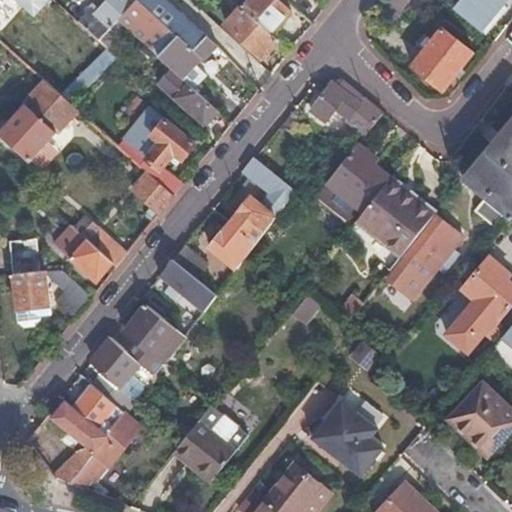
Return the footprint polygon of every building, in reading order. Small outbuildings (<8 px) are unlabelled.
[(101,0),(92,10),(80,24),(100,42),(120,21),(125,15),(128,12),(138,0),(101,0)] [(159,18),(139,0),(138,0),(128,12),(136,20),(148,30),(159,18)] [(139,0),(159,18),(193,50),(206,36),(167,0),(139,0)] [(279,0),(250,0),(243,7),(273,34),(293,12),(279,0)] [(389,0),(386,5),(398,14),(407,3),(403,0),(389,0)] [(465,0),(455,12),(479,32),(503,4),(497,0),(465,0)] [(382,2),(376,11),(394,26),(401,17),(398,14),(386,5),(382,2)] [(267,62),(283,43),(273,34),(243,7),(227,26),(267,62)] [(123,24),(128,28),(136,20),(128,12),(125,15),(120,21),(123,24)] [(193,50),(159,18),(148,30),(163,43),(154,53),(171,68),(182,78),(189,84),(196,91),(208,77),(202,71),(221,51),(213,43),(206,36),(193,50)] [(100,42),(108,50),(128,28),(123,24),(120,21),(100,42)] [(414,67),(443,90),(472,52),(442,30),(414,67)] [(108,50),(79,83),(88,91),(117,58),(108,50)] [(208,128),(221,114),(217,110),(196,91),(189,84),(182,78),(171,68),(158,83),(208,128)] [(66,98),(45,79),(0,128),(0,131),(31,160),(78,108),(74,105),(66,98)] [(364,99),(344,82),(339,88),(333,84),(311,111),(327,124),(337,113),(367,137),(372,131),(384,116),(364,99)] [(148,172),(174,195),(183,184),(163,167),(174,154),(182,161),(196,144),(148,104),(116,143),(123,149),(148,172)] [(511,129),(467,184),(505,215),(511,220),(511,129)] [(336,141),(353,154),(360,145),(343,131),(336,141)] [(328,185),(365,213),(391,181),(393,178),(376,165),(380,162),(360,145),(353,154),(328,185)] [(256,158),(244,173),(285,206),(297,191),(256,158)] [(10,160),(5,165),(11,170),(16,165),(10,160)] [(144,213),(154,221),(174,195),(148,172),(133,189),(150,205),(144,213)] [(355,226),(354,226),(398,262),(435,216),(391,181),(365,213),(355,226)] [(231,222),(258,242),(276,218),(250,197),(231,222)] [(88,242),(100,230),(85,217),(74,229),(86,240),(88,242)] [(421,264),(433,274),(461,239),(436,219),(407,254),(416,261),(409,269),(414,273),(421,264)] [(240,265),(243,262),(258,242),(231,222),(212,247),(237,269),(240,265)] [(112,264),(116,268),(128,253),(100,230),(88,242),(112,264)] [(11,242),(15,275),(40,271),(36,239),(11,242)] [(97,281),(112,264),(88,242),(86,240),(75,253),(71,257),(97,281)] [(187,243),(174,259),(198,280),(212,261),(187,243)] [(462,290),(475,300),(446,335),(468,353),(497,318),(499,320),(511,304),(511,284),(506,279),(510,275),(506,272),(490,258),(462,290)] [(174,259),(161,276),(197,306),(192,312),(199,318),(217,296),(198,280),(174,259)] [(252,274),(240,265),(237,269),(227,283),(238,292),(252,274)] [(57,300),(75,318),(92,298),(60,269),(40,271),(15,275),(19,310),(17,310),(18,322),(22,325),(37,323),(46,315),(45,307),(51,306),(48,275),(66,292),(57,300)] [(426,293),(435,301),(448,285),(439,277),(426,293)] [(310,296),(297,316),(312,326),(325,305),(310,296)] [(339,312),(351,321),(365,305),(354,296),(339,312)] [(147,303),(117,341),(136,359),(141,363),(155,377),(165,364),(157,357),(175,334),(178,331),(147,303)] [(511,325),(502,338),(492,349),(507,363),(511,368),(511,325)] [(157,357),(165,364),(183,340),(182,339),(175,334),(157,357)] [(124,411),(127,413),(134,404),(139,398),(147,386),(132,373),(141,363),(136,359),(117,341),(111,336),(93,359),(104,368),(92,384),(107,396),(119,406),(124,411)] [(370,368),(379,356),(363,343),(353,355),(370,368)] [(492,349),(479,364),(511,394),(511,368),(507,363),(492,349)] [(132,373),(147,386),(155,377),(141,363),(132,373)] [(442,421),(487,461),(511,434),(511,407),(480,378),(442,421)] [(92,384),(73,408),(109,437),(117,425),(109,418),(119,406),(107,396),(92,384)] [(342,400),(312,437),(361,476),(383,448),(371,438),(378,429),(342,400)] [(76,452),(54,474),(86,487),(106,464),(109,466),(141,425),(137,422),(127,413),(123,418),(117,425),(109,437),(73,408),(66,402),(53,418),(89,448),(76,452)] [(181,446),(175,452),(191,464),(193,461),(215,479),(239,449),(201,421),(181,446)] [(321,484),(295,464),(257,511),(314,511),(322,503),(312,496),(321,484)] [(434,511),(402,480),(371,511),(434,511)]
